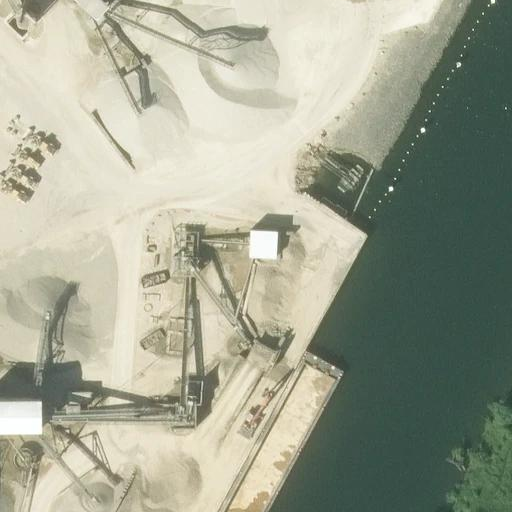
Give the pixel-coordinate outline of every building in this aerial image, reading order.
[(75,0),(96,19),(108,5),(102,0),(75,0)] [(250,231),(249,256),(274,257),(275,231),(250,231)] [(259,341),(253,360),(272,366),(278,347),(259,341)] [(90,392),(67,392),(67,403),(90,403),(90,392)] [(40,399),(0,398),(0,430),(40,430),(40,399)]
